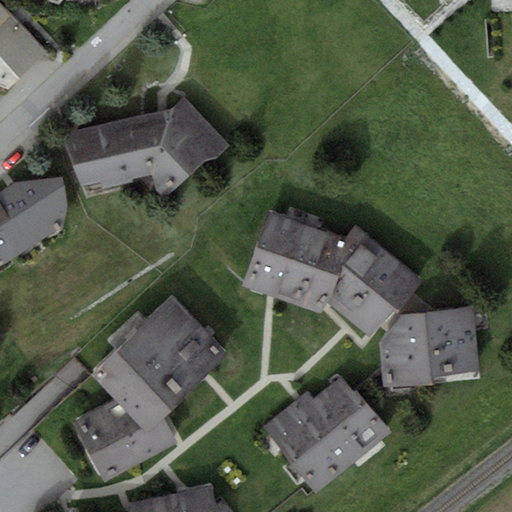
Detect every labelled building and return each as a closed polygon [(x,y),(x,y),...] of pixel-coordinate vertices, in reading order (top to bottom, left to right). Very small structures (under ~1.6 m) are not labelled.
[(0,85),(8,88),(46,52),(0,2),(0,85)] [(151,174),(155,191),(165,198),(206,160),(218,157),(231,145),(184,96),(170,109),(74,130),(64,142),(81,185),(100,181),(102,188),(133,182),(132,179),(151,174)] [(0,257),(2,256),(6,263),(63,226),(69,203),(62,177),(15,183),(0,192),(0,257)] [(347,239),(269,212),(242,286),(271,296),(321,313),(326,300),(347,239)] [(396,312),(422,280),(357,227),(347,239),(326,300),(371,336),(393,310),(396,312)] [(172,298),(131,336),(185,393),(205,374),(226,354),(172,298)] [(378,344),(383,388),(434,382),(433,375),(480,369),(473,306),(403,314),(378,344)] [(165,413),(185,393),(131,336),(92,374),(116,399),(146,430),(162,415),(165,413)] [(263,427),(317,493),(392,432),(357,389),(353,392),(341,377),(314,399),(308,391),(263,427)] [(116,399),(73,423),(103,480),(177,444),(162,415),(146,430),(116,399)] [(215,511),(212,486),(130,502),(129,511),(215,511)]
